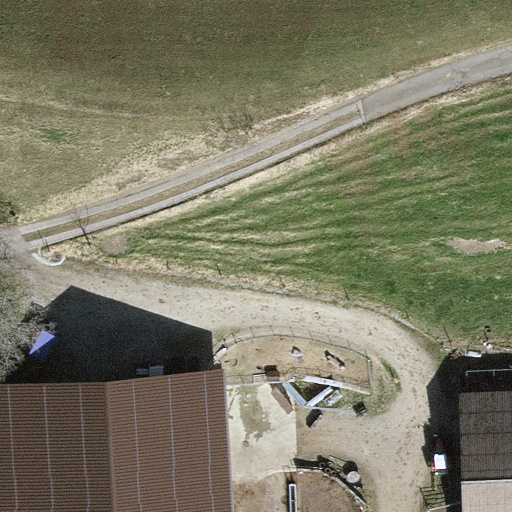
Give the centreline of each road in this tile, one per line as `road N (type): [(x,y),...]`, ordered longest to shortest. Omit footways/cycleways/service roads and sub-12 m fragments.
road 1 (track): [(1,248),(93,275),(364,324),(420,370),(429,429),(415,511)]
road 2 (track): [(1,248),(436,88),(511,68)]
road 3 (track): [(421,477),(390,456),(298,443),(260,452),(242,471),(235,511)]
